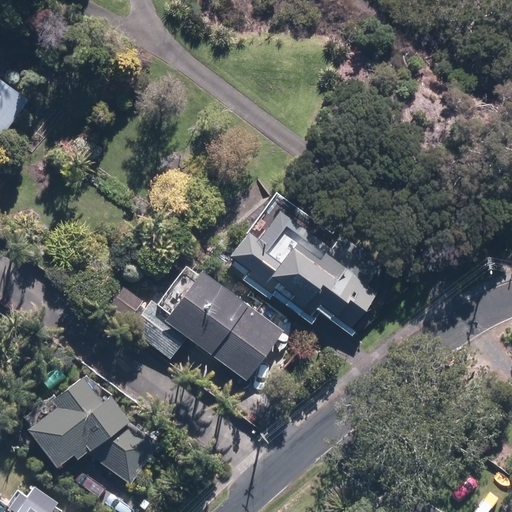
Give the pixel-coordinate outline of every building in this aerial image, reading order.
[(0,134),(25,101),(0,83),(0,134)] [(319,301),(352,325),(377,291),(366,283),(382,262),(342,233),(332,248),(278,208),(258,236),(248,230),(231,254),(253,270),(251,274),(272,289),(278,281),(295,293),(291,298),(310,312),(319,301)] [(184,337),(244,380),(279,333),(198,273),(166,316),(150,304),(130,331),(168,359),(184,337)] [(84,453),(129,485),(157,445),(125,423),(107,398),(98,405),(79,379),(50,401),(54,408),(25,429),(54,467),(71,455),(74,460),(84,453)] [(49,511),(56,503),(34,487),(25,498),(18,493),(7,509),(10,511),(49,511)]
